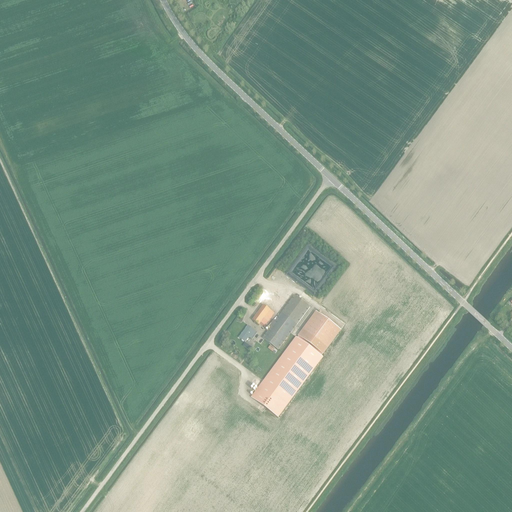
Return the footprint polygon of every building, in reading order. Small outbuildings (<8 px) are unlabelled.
[(262,338),(278,350),(310,307),(294,295),(262,338)] [(252,321),(263,329),(274,313),(264,305),(252,321)] [(298,336),(323,354),(341,330),(315,311),(298,336)] [(249,337),(251,338),(256,332),(248,326),(239,338),(245,342),(249,337)] [(296,337),(251,398),(278,418),(323,357),(296,337)] [(253,375),(259,379),(262,375),(256,371),(253,375)]
